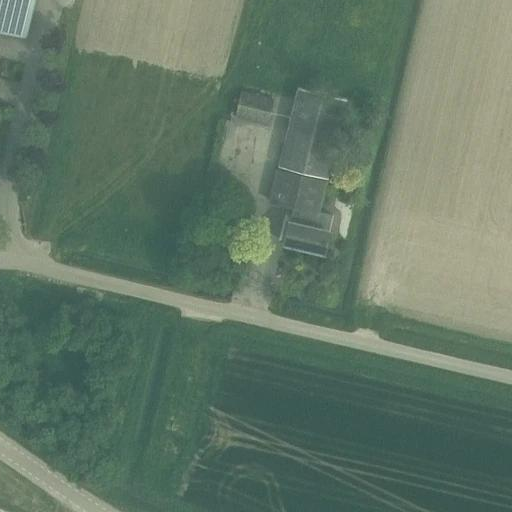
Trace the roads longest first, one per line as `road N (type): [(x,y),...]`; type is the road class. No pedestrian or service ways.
road 1 (unclassified): [(511,378),(0,261)]
road 2 (track): [(365,344),(372,310),(359,307),(429,0)]
road 3 (track): [(18,263),(172,54)]
road 4 (track): [(201,306),(158,490),(204,511)]
road 5 (track): [(100,511),(152,294)]
road 6 (track): [(372,310),(511,342)]
